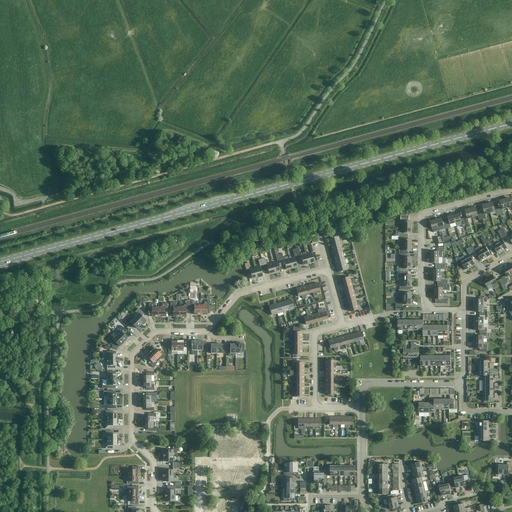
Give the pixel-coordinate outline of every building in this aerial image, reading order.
[(502,209),(508,208),(505,199),(500,201),(502,208),(499,209),(500,215),(504,214),(502,209)] [(488,204),(490,213),(491,215),(496,213),(497,216),(500,215),(499,209),(495,210),(493,203),(488,204)] [(485,214),(490,213),(488,204),(483,206),(485,213),(481,214),(483,220),(486,219),(485,214)] [(483,220),(481,214),(478,215),(476,207),(470,209),(473,217),(478,216),(479,221),(483,220)] [(468,219),(473,217),(470,209),(465,210),(467,218),(464,218),(466,224),(469,224),(468,219)] [(461,219),(459,214),(454,215),(456,223),(461,222),(462,225),(463,227),(466,227),(465,225),(466,224),(464,218),(461,219)] [(450,225),(456,223),(454,215),(448,217),(449,221),(446,222),(448,229),(451,228),(450,225)] [(448,229),(446,222),(443,222),(442,218),(436,220),(439,231),(448,229)] [(433,232),(439,231),(436,220),(431,222),(433,232)] [(412,233),(412,227),(404,227),(404,230),(399,230),(399,236),(403,236),(403,233),(404,233),(412,233)] [(331,244),(339,242),(338,236),(329,238),(331,244)] [(404,245),(412,245),(412,239),(408,239),(408,236),(403,236),(399,236),(399,242),(404,242),(404,245)] [(502,251),(496,240),(495,238),(493,240),(494,242),(492,244),(498,254),(502,251)] [(496,240),(502,251),(507,248),(503,240),(500,241),(498,238),(496,240)] [(399,254),(401,254),(408,254),(408,251),(412,251),(412,245),(404,245),(404,249),(399,249),(399,254)] [(486,258),(481,250),(479,247),(475,249),(472,246),(469,247),(473,253),(476,252),(476,253),(481,261),(486,258)] [(431,258),(439,258),(442,258),(442,252),(444,252),(444,247),(437,247),(437,252),(431,252),(431,258)] [(486,258),(491,255),(486,247),(481,250),(486,258)] [(306,255),(306,252),(301,254),(299,248),(296,248),(296,250),(298,256),(301,255),(301,256),(303,265),(309,264),(306,255)] [(404,263),(412,263),(412,257),(408,257),(408,254),(401,254),(401,257),(401,260),(404,260),(404,263)] [(291,259),(291,256),(289,257),(289,259),(292,268),(297,267),(295,258),(291,259)] [(470,267),(475,264),(470,256),(465,259),(470,267)] [(470,267),(465,259),(461,262),(458,257),(455,259),(458,269),(459,269),(458,267),(462,264),(465,270),(470,267)] [(436,266),(446,266),(446,263),(439,263),(439,258),(431,258),(431,263),(436,263),(436,266)] [(408,272),(408,269),(412,269),(412,263),(404,263),(404,266),(401,266),(401,272),(408,272)] [(338,272),(347,270),(345,264),(337,266),(338,272)] [(433,276),(441,275),(444,275),(444,271),(441,271),(441,270),(446,270),(446,266),(436,266),(436,270),(433,270),(433,276)] [(507,277),(511,274),(511,273),(508,266),(503,269),(507,277)] [(408,275),(408,272),(401,272),(399,272),(399,278),(404,278),(404,281),(412,281),(412,275),(408,275)] [(444,279),(444,275),(441,275),(433,276),(433,281),(438,281),(438,284),(448,285),(448,280),(444,280),(444,279)] [(494,288),(499,286),(493,275),(488,278),(493,286),(492,286),(494,288)] [(488,288),(492,286),(493,286),(488,278),(483,281),(488,288)] [(345,290),(352,288),(352,284),(355,283),(355,281),(343,284),(345,290)] [(400,290),(409,290),(409,287),(412,287),(412,281),(404,281),(404,286),(400,286),(400,290)] [(450,285),(448,285),(438,284),(438,288),(435,288),(435,294),(443,294),(443,290),(450,290),(450,285)] [(314,296),(316,296),(313,285),(307,286),(309,294),(313,293),(314,296)] [(303,299),(305,299),(302,287),(296,289),(298,297),(302,296),(303,299)] [(400,290),(399,290),(399,293),(400,293),(400,295),(404,295),(404,299),(412,299),(412,293),(409,293),(409,290),(400,290)] [(348,301),(355,299),(354,295),(358,294),(358,292),(346,295),(348,301)] [(443,297),(443,294),(435,294),(435,299),(439,299),(439,303),(448,303),(448,297),(443,297)] [(487,302),(487,297),(481,297),(481,299),(474,299),(474,306),(483,306),(483,302),(487,302)] [(201,315),(207,315),(207,308),(210,308),(210,300),(207,300),(207,302),(205,302),(205,305),(201,305),(201,315)] [(288,310),(294,309),(291,300),(286,302),(288,310)] [(180,317),(186,317),(186,310),(190,310),(190,301),(186,301),(186,307),(180,307),(180,317)] [(201,315),(201,305),(198,305),(198,302),(195,302),(195,301),(192,301),(192,308),(194,308),(194,315),(201,315)] [(283,312),(288,310),(286,302),(280,303),(283,312)] [(154,307),(154,303),(149,303),(149,310),(152,310),(152,317),(158,317),(158,307),(154,307)] [(158,317),(165,317),(165,310),(168,310),(168,303),(162,303),(162,307),(158,307),(158,317)] [(180,317),(180,307),(176,307),(176,303),(171,303),(171,310),(174,310),(174,317),(180,317)] [(277,314),(283,312),(280,303),(275,305),(277,314)] [(351,312),(358,310),(357,306),(361,305),(361,303),(349,306),(351,312)] [(271,315),(277,314),(275,305),(269,307),(271,315)] [(481,315),(487,315),(489,315),(489,312),(487,312),(487,309),(483,309),(483,306),(474,306),(474,312),(481,312),(481,315)] [(146,320),(142,316),(144,314),(139,309),(135,312),(138,315),(135,318),(141,324),(146,320)] [(311,324),(308,312),(307,309),(305,309),(307,317),(301,318),(302,324),(305,323),(306,325),(311,324)] [(319,309),(322,321),(328,319),(326,311),(322,313),(321,309),(319,309)] [(317,322),(315,315),(311,315),(310,312),(308,312),(311,324),(317,322)] [(122,321),(121,320),(124,316),(122,314),(114,322),(117,326),(122,321)] [(489,318),(489,315),(487,315),(481,315),(481,318),(474,318),(474,324),(483,324),(483,320),(487,320),(487,318),(489,318)] [(403,330),(403,320),(399,320),(399,317),(397,317),(397,320),(393,320),(393,326),(398,326),(398,330),(398,333),(399,333),(402,333),(403,333),(403,330)] [(137,329),(141,324),(135,318),(133,320),(132,318),(130,318),(126,322),(131,327),(133,325),(137,329)] [(443,326),(443,336),(448,336),(448,330),(452,330),(452,326),(450,326),(450,322),(447,322),(447,326),(443,326)] [(483,328),(483,324),(474,324),(474,330),(481,330),(481,333),(489,333),(489,330),(487,330),(487,328),(483,328)] [(124,342),(128,338),(124,334),(127,331),(122,326),(118,330),(120,332),(117,335),(124,342)] [(290,338),(302,338),(302,332),(301,332),(301,328),(293,328),(293,332),(294,332),(294,336),(290,336),(290,338)] [(357,345),(359,345),(356,333),(350,335),(352,342),(356,341),(357,345)] [(487,339),(487,333),(480,333),(480,336),(474,336),(474,342),(483,342),(483,339),(487,339)] [(120,346),(124,342),(117,335),(114,339),(111,336),(107,340),(113,345),(116,343),(120,346)] [(346,348),(348,348),(345,336),(339,338),(341,345),(345,344),(346,348)] [(335,351),(337,351),(334,339),(328,341),(330,348),(334,347),(335,351)] [(168,354),(178,354),(178,341),(177,341),(172,341),(172,347),(168,347),(168,348),(168,354)] [(178,341),(178,354),(187,354),(187,348),(187,347),(183,347),(183,341),(178,341)] [(192,350),(197,350),(197,341),(189,341),(189,349),(192,349),(192,350)] [(197,350),(203,350),(203,349),(206,349),(206,343),(203,343),(203,341),(197,341),(197,350)] [(480,351),(487,351),(487,345),(483,345),(483,342),(474,342),(474,348),(480,348),(480,351)] [(216,354),(217,344),(211,344),(211,346),(208,346),(208,352),(211,352),(211,354),(216,354)] [(222,346),(222,344),(217,344),(216,354),(225,354),(225,346),(222,346)] [(236,356),(236,354),(236,344),(230,344),(230,346),(227,346),(227,352),(230,352),(230,353),(229,353),(229,356),(236,356)] [(236,354),(241,354),(241,352),(245,352),(245,344),(236,344),(236,354)] [(150,352),(158,359),(160,357),(162,359),(167,355),(162,350),(159,352),(155,348),(151,352),(150,352)] [(302,355),(302,349),(290,349),(290,351),(294,351),(294,355),(293,355),(293,358),(300,358),(300,355),(302,355)] [(107,354),(107,360),(117,360),(117,354),(114,354),(114,351),(107,351),(107,354)] [(158,359),(150,352),(147,356),(151,361),(149,363),(149,364),(149,363),(154,368),(156,366),(154,363),(158,359)] [(454,362),(454,356),(452,356),(452,352),(450,352),(450,356),(446,356),(446,366),(451,366),(451,362),(454,362)] [(304,368),(304,362),(299,362),(299,359),(293,360),(293,363),(296,363),(296,366),(292,366),(292,368),(304,368)] [(114,369),(114,366),(117,366),(117,360),(107,360),(107,366),(107,369),(114,369)] [(107,380),(117,380),(117,374),(110,374),(110,371),(107,371),(107,374),(107,380)] [(154,381),(154,373),(148,373),(148,376),(141,376),(141,378),(141,381),(154,381)] [(117,386),(117,380),(107,380),(102,380),(103,380),(103,386),(102,386),(102,389),(114,389),(114,386),(117,386)] [(154,381),(141,381),(141,385),(141,387),(148,387),(148,390),(154,390),(154,381)] [(107,400),(117,400),(117,394),(115,394),(115,391),(104,391),(104,394),(104,395),(105,397),(107,397),(107,400)] [(157,396),(157,393),(148,393),(148,396),(141,396),(141,398),(141,402),(151,402),(151,396),(157,396)] [(454,401),(454,399),(449,399),(449,409),(454,409),(457,409),(457,401),(454,401)] [(107,400),(104,400),(104,409),(115,409),(115,406),(117,406),(117,400),(107,400)] [(151,402),(141,402),(141,405),(141,408),(148,408),(148,411),(154,411),(154,408),(151,408),(151,402)] [(419,413),(424,413),(424,403),(416,403),(416,408),(419,408),(419,413)] [(107,420),(119,420),(118,417),(117,414),(113,414),(113,411),(105,411),(105,416),(107,416),(107,420)] [(153,422),(153,419),(156,419),(156,413),(150,413),(150,416),(143,416),(143,419),(143,422),(153,422)] [(105,429),(113,429),(113,426),(117,426),(118,423),(119,420),(107,420),(107,423),(105,423),(105,429)] [(153,428),(153,422),(143,422),(143,426),(143,428),(150,428),(150,431),(158,431),(158,428),(153,428)] [(107,440),(119,440),(118,437),(117,434),(113,434),(113,431),(105,431),(105,436),(107,436),(107,440)] [(105,449),(113,449),(113,446),(117,446),(118,443),(119,440),(107,440),(107,443),(105,443),(105,449)] [(215,441),(215,448),(218,448),(218,454),(224,454),(224,443),(218,443),(218,442),(215,441)] [(224,443),(224,454),(230,454),(230,448),(233,448),(233,441),(230,441),(230,443),(224,443)] [(237,441),(237,448),(240,448),(240,454),(246,454),(246,443),(240,443),(240,442),(237,441)] [(246,443),(246,454),(252,454),(252,448),(255,448),(255,441),(252,441),(252,443),(246,443)] [(179,449),(179,446),(173,446),(173,450),(164,450),(164,452),(163,452),(163,456),(173,456),(173,453),(176,453),(177,452),(177,449),(179,449)] [(139,473),(139,467),(132,467),(132,470),(127,470),(127,476),(137,476),(137,473),(139,473)] [(297,473),(297,468),(287,468),(287,473),(285,473),(286,476),(293,476),(292,473),(297,473)] [(319,484),(324,484),(324,479),(327,479),(327,472),(324,472),(324,474),(319,474),(319,484)] [(215,481),(215,487),(218,487),(218,485),(224,485),(224,474),(218,474),(218,481),(215,481)] [(224,474),(224,485),(230,485),(230,487),(233,487),(233,481),(230,481),(230,474),(224,474)] [(238,481),(238,487),(241,487),(241,485),(247,485),(247,474),(241,474),(241,481),(238,481)] [(247,474),(247,485),(253,485),(253,487),(256,487),(256,481),(253,481),(252,474),(247,474)] [(137,479),(137,476),(127,476),(127,481),(127,485),(139,484),(139,479),(137,479)] [(459,477),(461,487),(468,485),(469,491),(472,491),(469,480),(465,481),(464,476),(459,477)] [(456,488),(461,487),(459,477),(454,478),(454,480),(451,481),(453,488),(456,487),(456,488)] [(450,488),(453,488),(451,481),(448,481),(449,484),(444,485),(446,495),(452,494),(450,488)] [(442,496),(446,495),(444,485),(439,486),(440,491),(437,492),(439,499),(442,498),(442,496)] [(139,493),(139,487),(127,486),(127,489),(124,489),(124,495),(127,495),(137,496),(137,493),(139,493)] [(127,495),(127,501),(130,501),(130,504),(139,505),(139,498),(137,498),(137,496),(127,495)] [(396,497),(392,498),(391,495),(384,497),(381,498),(382,501),(387,500),(388,504),(398,502),(396,497)] [(398,502),(388,504),(389,509),(392,509),(393,511),(402,509),(401,506),(399,507),(398,502)] [(455,511),(465,508),(464,503),(459,505),(458,502),(451,504),(452,506),(454,506),(455,511)] [(350,511),(350,506),(345,506),(345,503),(342,503),(342,510),(345,510),(344,511),(350,511)]
